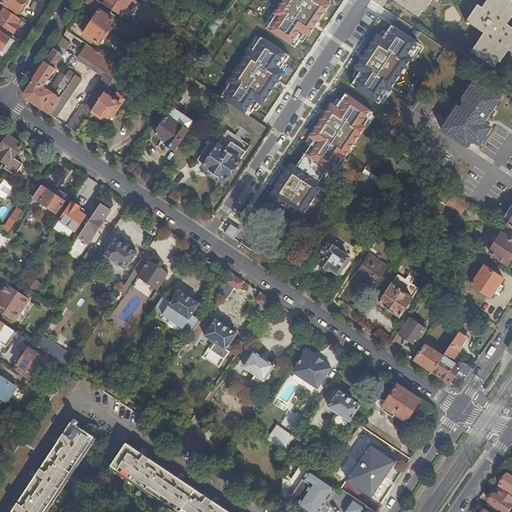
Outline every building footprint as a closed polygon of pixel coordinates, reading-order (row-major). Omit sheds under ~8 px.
[(17,14),(26,0),(3,0),(1,4),(17,14)] [(101,2),(97,0),(86,0),(86,1),(97,8),(101,2)] [(133,0),(105,0),(103,4),(121,16),(126,7),(131,10),(136,2),(133,0)] [(326,0),(281,0),(272,15),(277,18),(269,29),(292,45),(300,34),(308,39),(332,4),(326,0)] [(373,0),(384,7),(388,0),(396,0),(397,0),(420,16),(430,0),(435,0),(438,1),(438,0),(373,0)] [(511,0),(490,0),(485,8),(483,7),(479,4),(468,21),(467,23),(469,25),(471,23),(485,33),(472,51),(495,67),(508,48),(511,50),(511,26),(508,23),(511,17),(511,0)] [(138,3),(136,2),(131,10),(125,19),(127,20),(138,3)] [(17,24),(20,20),(0,6),(0,24),(9,30),(14,33),(19,25),(17,24)] [(126,7),(121,16),(125,19),(131,10),(126,7)] [(99,10),(91,22),(108,33),(111,28),(109,26),(113,19),(99,10)] [(216,18),(206,32),(212,36),(222,21),(216,18)] [(108,33),(91,22),(83,33),(97,43),(102,37),(104,38),(108,33)] [(0,27),(7,33),(9,30),(0,24),(0,27)] [(418,42),(391,25),(383,37),(378,33),(354,70),(359,73),(350,87),(376,103),(385,90),(391,94),(413,60),(408,57),(418,42)] [(71,34),(66,30),(25,93),(26,99),(56,119),(82,80),(75,75),(72,80),(61,73),(52,86),(56,89),(58,87),(59,88),(57,92),(60,94),(58,96),(44,86),(58,66),(56,65),(63,55),(59,52),(71,34)] [(0,31),(0,49),(2,51),(10,38),(0,31)] [(287,55),(259,37),(219,97),(248,116),(256,103),(261,107),(283,73),(278,70),(287,55)] [(13,40),(10,38),(2,51),(5,53),(13,40)] [(121,68),(86,44),(79,55),(114,79),(121,68)] [(134,47),(133,50),(123,65),(135,72),(143,61),(137,57),(140,51),(134,47)] [(195,52),(191,58),(195,62),(200,55),(195,52)] [(82,80),(56,119),(70,129),(85,106),(96,89),(82,80)] [(471,144),(472,142),(477,145),(487,129),(483,126),(502,98),(475,80),(463,99),(465,101),(461,107),(458,105),(444,127),(471,144)] [(190,88),(182,82),(174,93),(183,99),(190,88)] [(96,89),(85,106),(91,111),(103,94),(96,89)] [(103,94),(91,112),(100,118),(102,115),(108,118),(113,116),(121,105),(119,104),(120,102),(116,100),(115,101),(104,93),(103,94)] [(174,93),(170,100),(177,105),(178,105),(183,99),(174,93)] [(296,166),(290,162),(267,197),(302,220),(334,171),(337,173),(366,128),(364,127),(374,112),(345,94),(336,107),(331,103),(307,139),(312,142),(296,166)] [(188,129),(194,121),(175,109),(169,117),(168,116),(156,134),(167,142),(166,143),(167,145),(167,146),(173,150),(174,149),(176,150),(189,130),(188,129)] [(444,127),(441,130),(468,148),(471,144),(444,127)] [(0,160),(4,163),(0,168),(0,175),(4,178),(10,182),(22,164),(14,158),(23,145),(8,135),(0,147),(0,149),(2,151),(1,152),(0,153),(0,160)] [(209,143),(197,160),(204,165),(203,166),(226,182),(247,152),(231,142),(226,150),(218,145),(217,147),(209,143)] [(354,184),(367,193),(374,181),(366,176),(362,173),(354,184)] [(10,182),(4,178),(3,180),(0,184),(0,196),(3,199),(6,198),(13,187),(13,184),(10,182)] [(43,185),(42,184),(34,198),(57,213),(65,200),(48,188),(50,185),(45,182),(43,185)] [(65,200),(68,197),(50,185),(48,188),(65,200)] [(462,213),(468,204),(443,187),(439,192),(449,198),(447,203),(462,213)] [(33,198),(30,196),(20,210),(24,213),(33,198)] [(399,198),(388,214),(394,218),(400,210),(405,202),(399,198)] [(80,207),(72,201),(60,220),(76,231),(85,216),(77,211),(80,207)] [(112,207),(103,201),(72,246),(76,248),(78,246),(84,250),(112,207)] [(405,202),(400,210),(408,215),(413,207),(405,202)] [(416,219),(424,224),(429,218),(413,207),(408,215),(415,220),(416,219)] [(24,213),(20,210),(17,208),(1,233),(7,237),(24,213)] [(429,218),(424,224),(437,233),(442,227),(429,218)] [(241,220),(237,236),(254,240),(258,225),(241,220)] [(1,233),(0,232),(0,245),(3,248),(9,239),(7,237),(1,233)] [(508,264),(511,257),(511,239),(502,233),(489,252),(508,264)] [(457,246),(461,240),(456,236),(452,242),(457,246)] [(137,253),(116,239),(105,256),(126,270),(137,253)] [(466,256),(472,247),(461,240),(457,246),(455,249),(466,256)] [(338,272),(349,256),(336,248),(337,247),(330,242),(324,250),(328,253),(320,263),(329,269),(331,267),(338,272)] [(97,255),(99,252),(92,247),(84,258),(91,263),(97,255)] [(375,288),(389,267),(369,253),(355,274),(375,288)] [(103,259),(97,255),(91,263),(95,266),(97,268),(103,259)] [(148,262),(142,258),(133,273),(138,276),(158,290),(169,274),(149,261),(148,262)] [(485,266),(479,262),(467,280),(473,284),(485,266)] [(95,266),(91,263),(84,273),(88,276),(89,274),(95,266)] [(501,283),(504,278),(485,266),(473,284),(491,297),(498,288),(501,283)] [(138,276),(133,273),(119,294),(114,301),(119,304),(138,276)] [(244,282),(232,273),(225,284),(234,290),(240,289),(244,282)] [(392,284),(413,297),(419,288),(399,274),(392,284)] [(37,291),(44,284),(39,279),(31,286),(37,291)] [(29,299),(7,284),(0,294),(0,312),(14,322),(29,299)] [(400,316),(413,297),(392,284),(380,302),(400,316)] [(172,301),(163,295),(154,309),(174,323),(192,334),(195,329),(201,321),(192,315),(199,304),(179,290),(172,301)] [(273,301),(261,293),(257,299),(257,302),(267,309),(273,301)] [(410,317),(398,333),(416,345),(427,328),(410,317)] [(50,328),(61,332),(64,323),(54,319),(50,328)] [(201,333),(208,323),(202,319),(201,321),(195,329),(201,333)] [(237,334),(215,320),(204,336),(226,351),(237,334)] [(0,343),(6,347),(16,332),(0,321),(0,343)] [(456,338),(460,332),(462,329),(456,325),(450,334),(456,338)] [(195,329),(192,334),(183,348),(186,351),(191,345),(192,345),(193,345),(201,333),(195,329)] [(443,356),(448,359),(450,357),(454,359),(468,338),(460,332),(456,338),(443,356)] [(70,369),(75,362),(52,347),(41,339),(36,346),(70,369)] [(415,360),(433,372),(443,356),(426,344),(415,360)] [(20,374),(33,383),(48,361),(29,348),(17,365),(23,369),(20,374)] [(186,351),(183,348),(177,358),(180,360),(186,351)] [(275,365),(254,351),(244,367),(265,381),(275,365)] [(292,372),(317,389),(331,368),(322,362),(323,360),(316,355),(315,357),(306,351),(292,372)] [(433,372),(450,383),(458,371),(461,367),(448,359),(443,356),(433,372)] [(465,366),(471,370),(473,368),(465,363),(461,362),(460,365),(462,365),(465,366)] [(471,370),(465,366),(462,365),(461,367),(458,371),(467,377),(471,370)] [(58,415),(83,377),(71,369),(53,396),(35,423),(22,442),(11,459),(0,475),(0,501),(29,458),(58,415)] [(0,377),(0,376),(0,399),(6,404),(17,388),(0,377)] [(420,400),(391,380),(376,402),(383,408),(382,409),(393,417),(396,413),(407,420),(420,400)] [(361,405),(340,390),(329,407),(350,421),(361,405)] [(294,427),(299,414),(287,410),(282,423),(294,427)] [(77,425),(79,422),(75,419),(72,423),(11,511),(44,511),(95,438),(84,430),(83,430),(79,428),(80,427),(77,425)] [(279,425),(269,441),(286,452),(296,437),(279,425)] [(207,443),(187,430),(181,439),(179,442),(204,459),(207,454),(202,450),(207,443)] [(305,442),(296,437),(286,452),(294,458),(305,442)] [(5,455),(11,459),(22,442),(16,438),(5,455)] [(126,444),(120,452),(121,453),(118,456),(111,466),(150,492),(180,511),(230,511),(220,506),(179,478),(127,443),(126,444)] [(319,511),(333,491),(307,473),(294,491),(303,497),(297,506),(306,511),(319,511)] [(511,478),(507,476),(500,487),(511,494),(511,478)] [(508,511),(511,505),(511,498),(500,491),(497,496),(495,495),(489,504),(502,511),(508,511)] [(374,511),(376,511),(383,503),(375,498),(375,499),(370,495),(364,504),(374,511)] [(352,498),(342,511),(363,511),(366,508),(352,498)]
